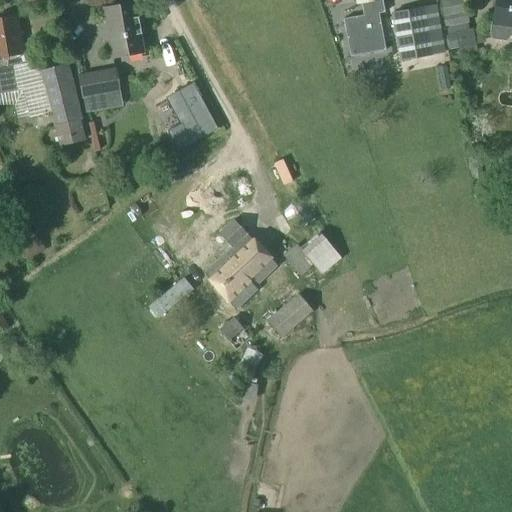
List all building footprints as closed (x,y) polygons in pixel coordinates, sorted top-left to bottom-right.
[(363,2),(364,2),(366,17),(382,14),(380,0),(357,0),(358,3),(363,2)] [(462,0),(443,0),(438,1),(440,17),(465,12),(462,0)] [(511,0),(493,0),(490,26),(489,37),(490,41),(505,43),(509,38),(511,38),(511,0)] [(133,5),(102,11),(111,59),(142,54),(139,37),(146,36),(143,19),(136,20),(133,5)] [(429,55),(421,8),(390,14),(399,61),(429,55)] [(28,90),(24,65),(16,19),(0,21),(0,94),(20,91),(28,90)] [(94,27),(83,28),(87,51),(97,49),(94,27)] [(458,51),(475,47),(472,30),(454,34),(458,51)] [(27,120),(48,114),(52,127),(53,127),(58,148),(82,142),(77,121),(79,120),(66,66),(38,73),(36,63),(24,65),(28,90),(20,91),(27,120)] [(114,71),(77,77),(81,99),(118,93),(114,71)] [(221,133),(221,132),(197,90),(173,103),(188,129),(176,136),(185,153),(217,135),(221,133)] [(394,141),(381,147),(389,165),(402,160),(394,141)] [(481,159),(468,160),(469,181),(483,180),(481,159)] [(235,175),(233,162),(216,164),(218,177),(235,175)] [(135,228),(145,242),(158,234),(154,227),(178,213),(160,184),(115,212),(127,233),(135,228)] [(176,204),(190,202),(188,184),(174,186),(176,204)] [(297,229),(313,216),(298,198),(282,211),(297,229)] [(249,292),(272,270),(275,266),(234,224),(220,237),(231,248),(203,274),(233,310),(251,295),(249,292)] [(15,242),(25,260),(43,251),(33,232),(15,242)] [(297,277),(312,265),(296,246),(282,257),(297,277)] [(369,278),(343,288),(348,301),(374,290),(369,278)] [(311,312),(297,295),(265,323),(279,339),(311,312)] [(232,319),(218,331),(234,351),(248,340),(232,319)] [(246,349),(236,371),(244,375),(238,399),(250,402),(254,386),(247,384),(261,355),(246,349)] [(280,371),(285,353),(274,350),(269,368),(280,371)]
